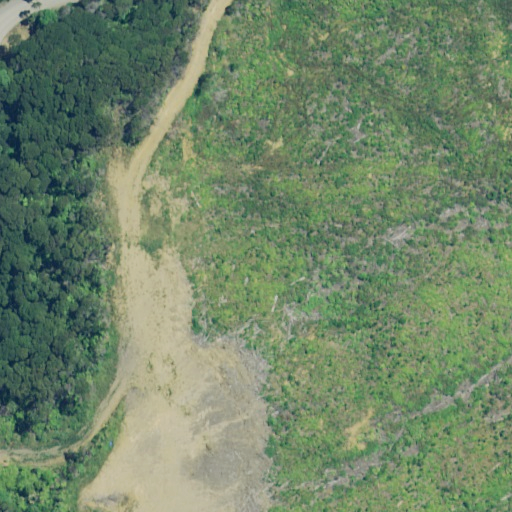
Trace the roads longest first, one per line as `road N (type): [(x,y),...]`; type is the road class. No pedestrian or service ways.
road 1 (track): [(146,511),(158,437),(116,328),(119,186),(185,90),(216,0)]
road 2 (track): [(0,437),(27,445),(68,438),(134,374)]
